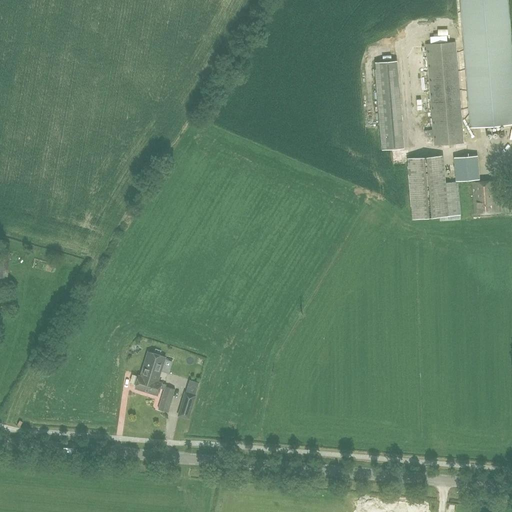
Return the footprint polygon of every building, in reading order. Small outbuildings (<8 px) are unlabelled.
[(460,0),(470,127),(511,123),(511,71),(506,0),(460,0)] [(426,44),(433,130),(425,130),(426,137),(433,136),(434,145),(463,143),(455,42),(426,44)] [(416,61),(417,78),(428,77),(427,60),(416,61)] [(375,63),(382,150),(401,148),(394,61),(375,63)] [(363,117),(364,127),(378,126),(375,96),(364,97),(366,116),(363,117)] [(447,158),(449,182),(480,179),(478,155),(447,158)] [(458,181),(441,183),(439,156),(408,158),(413,219),(440,217),(441,221),(461,220),(458,181)] [(509,212),(508,198),(511,197),(511,185),(502,186),(503,198),(498,198),(499,201),(494,201),(493,181),(473,182),(474,214),(509,212)] [(9,277),(10,266),(10,252),(0,251),(0,281),(9,283),(9,277)] [(149,351),(141,377),(158,382),(165,356),(149,351)] [(171,369),(158,409),(168,412),(180,373),(171,369)] [(160,383),(158,382),(141,377),(139,377),(136,388),(156,394),(160,383)] [(188,419),(196,395),(185,391),(178,416),(188,419)]
